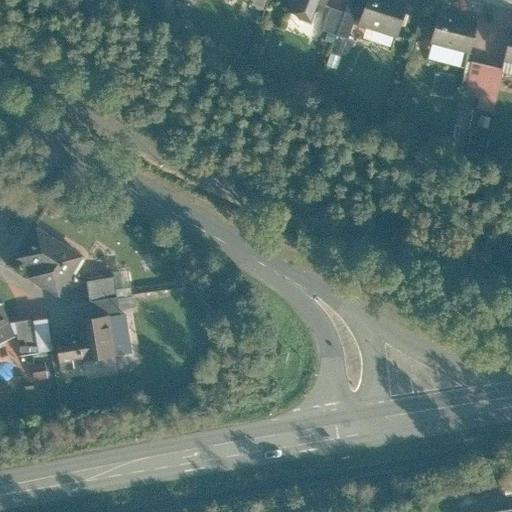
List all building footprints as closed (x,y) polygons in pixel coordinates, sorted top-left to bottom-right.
[(175,17),(172,0),(156,0),(159,19),(175,17)] [(268,0),(253,0),(251,6),(265,10),(268,0)] [(290,0),(287,10),(312,19),(319,5),(324,8),(327,0),(290,0)] [(410,1),(406,0),(368,0),(360,25),(398,37),(410,1)] [(325,30),(337,34),(344,12),(333,8),(325,30)] [(479,21),(440,10),(431,43),(469,54),(479,21)] [(355,16),(344,12),(337,34),(348,38),(355,16)] [(335,68),(340,57),(330,54),(326,64),(335,68)] [(503,71),(473,63),(465,95),(479,98),(477,109),(492,112),(503,71)] [(123,108),(107,100),(102,109),(119,117),(123,108)] [(489,140),(472,136),(468,151),(486,155),(489,140)] [(83,258),(35,229),(16,260),(32,270),(27,279),(59,298),(83,258)] [(112,278),(87,283),(90,300),(116,295),(112,278)] [(116,295),(90,300),(93,319),(119,315),(116,295)] [(1,305),(0,305),(0,361),(11,357),(2,342),(14,336),(1,305)] [(76,337),(55,339),(59,368),(115,361),(111,318),(74,323),(76,337)] [(36,353),(31,321),(15,323),(20,355),(36,353)] [(45,365),(33,367),(35,380),(47,379),(45,365)]
